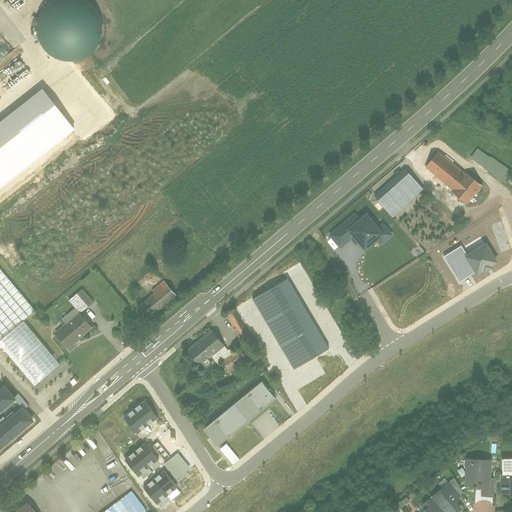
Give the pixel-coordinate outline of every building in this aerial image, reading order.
[(102,32),(103,21),(100,10),(94,1),(93,0),(46,0),(45,2),(39,11),(36,22),(38,33),(43,43),(50,51),(60,55),(70,57),(81,55),(90,50),(98,42),(102,32)] [(15,72),(23,77),(27,70),(18,65),(15,72)] [(0,186),(74,128),(49,97),(0,135),(0,186)] [(504,185),(511,174),(482,150),(473,161),(504,185)] [(439,154),(426,171),(441,183),(470,206),(484,190),(455,166),(439,154)] [(424,190),(405,170),(375,197),(394,218),(424,190)] [(384,236),(366,215),(360,220),(355,215),(329,236),(341,250),(352,240),(357,246),(359,244),(365,252),(384,236)] [(463,245),(445,255),(460,280),(476,271),(478,274),(499,261),(487,242),(468,253),(463,245)] [(0,341),(2,340),(24,321),(36,311),(0,268),(0,341)] [(253,297),(294,366),(329,347),(289,278),(253,297)] [(154,295),(141,306),(151,318),(178,295),(165,280),(152,291),(154,295)] [(84,290),(72,300),(81,312),(94,301),(84,290)] [(81,312),(56,333),(70,349),(81,341),(79,339),(93,327),(81,312)] [(237,312),(228,317),(242,341),(251,336),(237,312)] [(60,364),(24,321),(2,340),(38,383),(60,364)] [(229,345),(215,328),(188,350),(203,367),(229,345)] [(250,364),(242,350),(222,362),(230,375),(250,364)] [(218,446),(275,399),(262,382),(204,429),(218,446)] [(5,387),(0,391),(0,416),(17,402),(5,387)] [(145,401),(123,419),(137,436),(159,418),(145,401)] [(23,409),(0,428),(0,453),(36,423),(23,409)] [(145,443),(125,460),(138,477),(159,460),(145,443)] [(489,482),(490,454),(465,453),(464,480),(489,482)] [(511,458),(499,458),(500,491),(509,491),(509,495),(511,495),(511,458)] [(164,472),(145,488),(158,503),(177,487),(164,472)] [(447,477),(427,494),(431,498),(443,511),(453,511),(461,506),(455,499),(462,494),(447,477)] [(132,491),(104,511),(146,511),(147,511),(132,491)] [(443,511),(431,498),(413,511),(443,511)]
